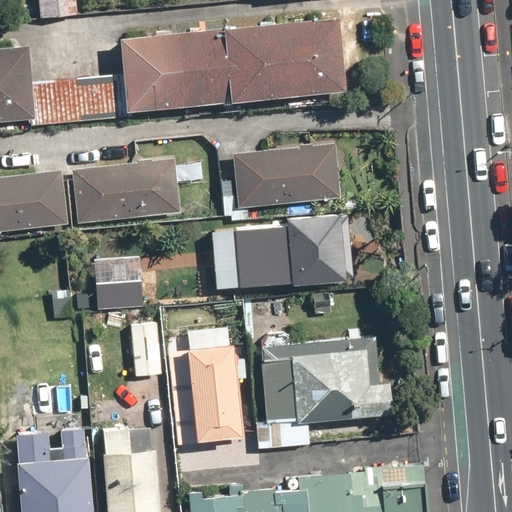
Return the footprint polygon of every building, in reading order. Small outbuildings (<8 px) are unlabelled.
[(71,0),(32,0),(34,17),(72,14),(71,0)] [(340,16),(118,37),(125,107),(346,86),(340,16)] [(0,119),(31,117),(24,43),(0,45),(0,119)] [(331,141),(231,153),(237,204),(337,192),(331,141)] [(176,210),(171,157),(69,167),(74,220),(176,210)] [(57,169),(0,175),(0,227),(63,220),(57,169)] [(340,210),(284,214),(285,221),(224,225),(226,253),(286,248),(289,282),(345,278),(340,210)] [(137,277),(90,280),(92,306),(139,302),(137,277)] [(125,322),(128,373),(155,371),(152,320),(125,322)] [(373,333),(255,344),(262,418),(251,419),(253,445),(306,440),(304,418),(392,410),(389,378),(377,379),(373,333)] [(172,444),(241,437),(231,340),(162,347),(172,444)] [(0,374),(0,416),(18,415),(14,373),(0,374)] [(18,511),(90,511),(86,451),(82,452),(80,425),(69,426),(67,410),(50,412),(49,394),(24,396),(26,420),(41,418),(41,427),(12,430),(18,511)] [(97,428),(104,511),(158,511),(151,423),(97,428)] [(423,511),(418,468),(296,481),(298,493),(277,495),(278,511),(233,511),(231,491),(185,497),(186,511),(423,511)]
